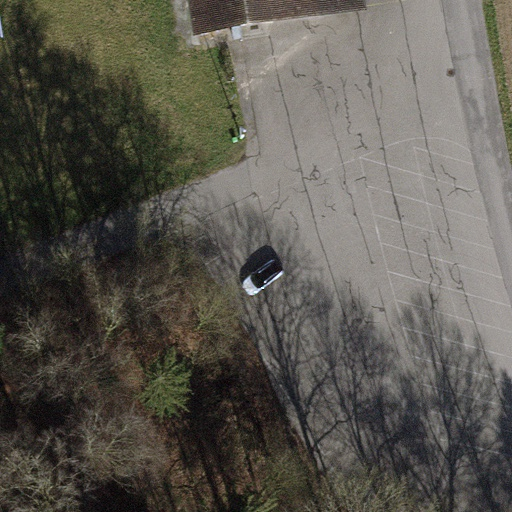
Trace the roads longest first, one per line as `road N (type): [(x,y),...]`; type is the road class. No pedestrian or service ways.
road 1 (track): [(470,57),(0,224)]
road 2 (unclassified): [(461,0),(511,245)]
